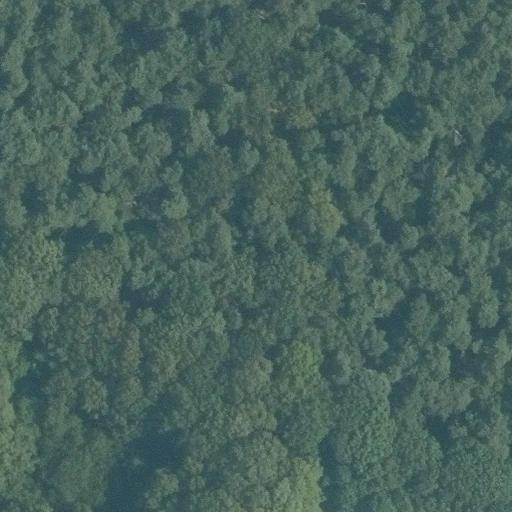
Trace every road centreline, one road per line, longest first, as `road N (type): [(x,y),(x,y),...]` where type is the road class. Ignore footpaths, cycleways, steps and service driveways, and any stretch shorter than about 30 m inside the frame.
road 1 (unclassified): [(313,418),(323,380),(254,0)]
road 2 (unclassified): [(313,418),(0,288)]
road 3 (unclassified): [(313,418),(511,500)]
